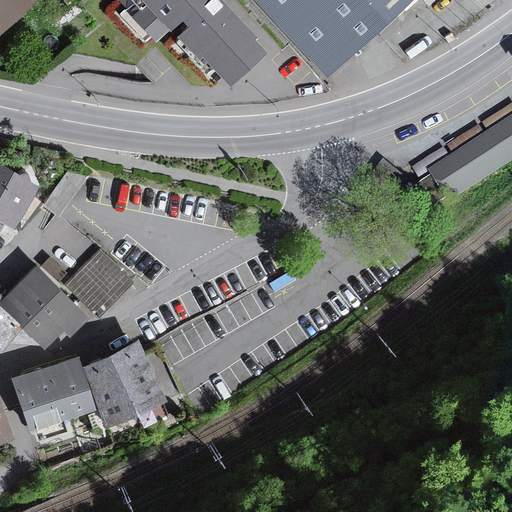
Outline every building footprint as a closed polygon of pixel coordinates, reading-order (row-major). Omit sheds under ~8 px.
[(0,0),(0,29),(29,0),(0,0)] [(146,0),(148,2),(135,14),(157,37),(181,15),(188,22),(178,32),(199,55),(203,51),(230,80),(264,48),(254,37),(257,34),(224,0),(146,0)] [(260,0),(327,71),(402,0),(260,0)] [(511,157),(511,117),(468,146),(431,170),(434,175),(447,193),(449,197),(511,157)] [(34,184),(0,164),(0,214),(12,222),(34,184)] [(447,193),(434,175),(415,187),(427,206),(447,193)] [(130,280),(100,252),(69,286),(101,314),(130,280)] [(84,316),(37,268),(3,301),(43,341),(53,332),(62,323),(69,330),(84,316)] [(0,305),(0,348),(18,316),(0,305)] [(156,400),(133,340),(80,360),(103,420),(156,400)] [(74,357),(12,376),(29,427),(90,407),(74,357)] [(0,441),(12,436),(0,406),(0,441)]
